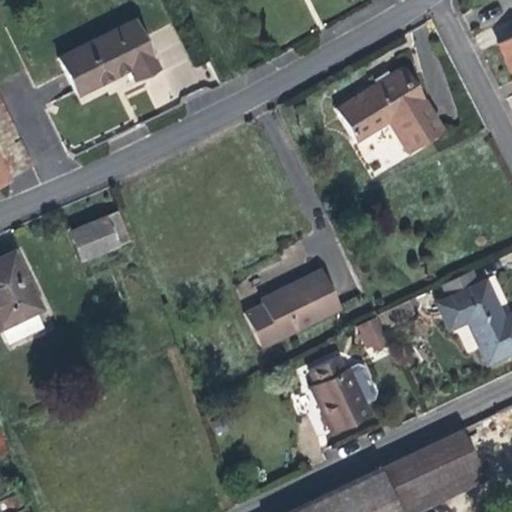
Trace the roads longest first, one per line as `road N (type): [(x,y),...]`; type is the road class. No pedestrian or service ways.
road 1 (residential): [(0,212),(124,161),(420,0)]
road 2 (residential): [(511,382),(244,511)]
road 3 (residential): [(437,0),(511,147)]
